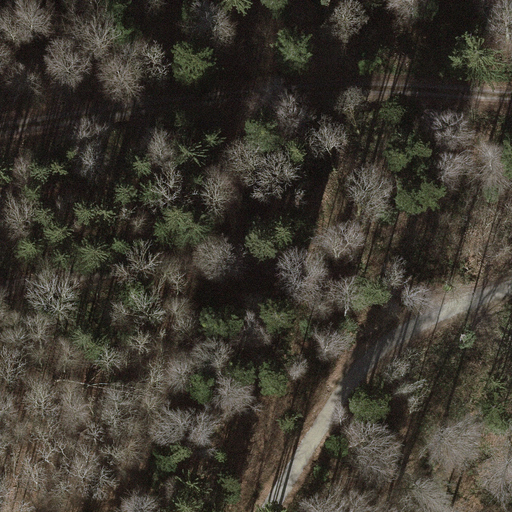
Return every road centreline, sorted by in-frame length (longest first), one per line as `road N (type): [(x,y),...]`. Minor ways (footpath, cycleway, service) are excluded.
road 1 (track): [(511,91),(363,82),(212,95),(0,133)]
road 2 (track): [(448,311),(380,288),(325,286),(221,261),(0,290)]
road 3 (track): [(511,288),(479,294),(369,352),(269,511)]
